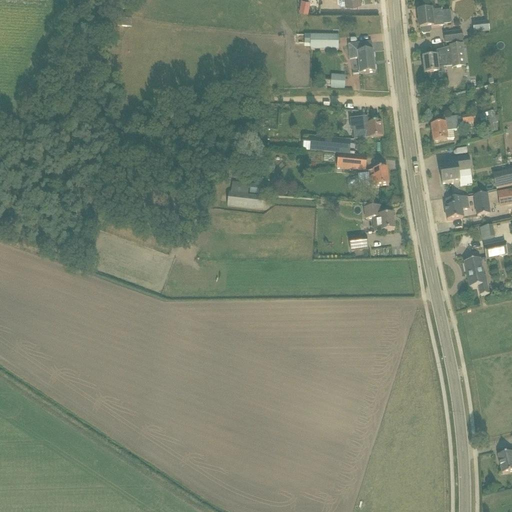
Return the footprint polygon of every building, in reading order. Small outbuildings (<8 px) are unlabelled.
[(311,1),(305,0),(301,0),(299,11),(308,13),(311,1)] [(444,26),(443,17),(442,10),(432,11),(418,13),(420,29),(421,29),(422,33),(424,35),(429,34),(431,32),(430,28),(444,26)] [(115,26),(131,28),(132,14),(116,13),(115,26)] [(475,34),(489,32),(488,22),(474,24),(475,34)] [(444,34),(445,43),(462,41),(461,32),(444,34)] [(338,35),(311,35),(311,50),(338,51),(338,35)] [(373,52),(371,43),(348,45),(349,61),(358,60),(359,75),(375,73),(373,52)] [(465,68),(463,49),(462,45),(450,47),(450,48),(435,52),(436,58),(423,59),(425,75),(429,75),(429,82),(439,81),(438,66),(446,65),(445,55),(451,55),(453,69),(465,68)] [(331,90),(344,91),(345,78),(331,77),(331,90)] [(488,131),(496,131),(496,113),(477,113),(478,120),(488,120),(488,131)] [(476,123),(475,115),(462,117),(463,125),(476,123)] [(381,123),(368,124),(367,118),(349,120),(349,121),(351,120),(353,141),(383,137),(381,123)] [(444,126),(431,128),(433,143),(447,141),(446,132),(458,131),(457,118),(444,120),(444,126)] [(480,126),(482,135),(482,136),(489,134),(487,125),(480,126)] [(349,155),(351,141),(304,137),(303,151),(349,155)] [(354,170),(356,157),(337,155),(336,169),(354,170)] [(471,171),(469,157),(445,161),(447,168),(440,169),(442,185),(460,183),(458,173),(471,171)] [(370,188),(381,187),(389,186),(387,169),(374,171),(368,172),(369,179),(359,180),(360,188),(370,187),(370,188)] [(511,173),(494,177),(497,190),(511,186),(511,173)] [(251,194),(260,193),(259,185),(250,185),(251,194)] [(511,190),(498,193),(500,208),(511,205),(511,190)] [(228,206),(246,209),(262,211),(264,198),(229,194),(228,206)] [(475,197),(477,217),(489,216),(486,195),(475,197)] [(463,219),(462,211),(468,210),(467,198),(446,201),(447,208),(445,208),(447,221),(463,219)] [(375,233),(376,233),(382,232),(394,231),(392,216),(381,217),(380,208),(363,210),(365,221),(373,220),(373,225),(374,225),(375,233)] [(479,229),(482,240),(494,237),(491,226),(479,229)] [(350,253),(368,251),(366,236),(348,238),(350,253)] [(507,254),(505,243),(483,247),(486,259),(507,254)] [(480,260),(467,263),(464,264),(469,289),(478,287),(480,296),(489,294),(486,277),(484,278),(480,260)] [(511,453),(498,457),(502,475),(511,472),(511,453)]
